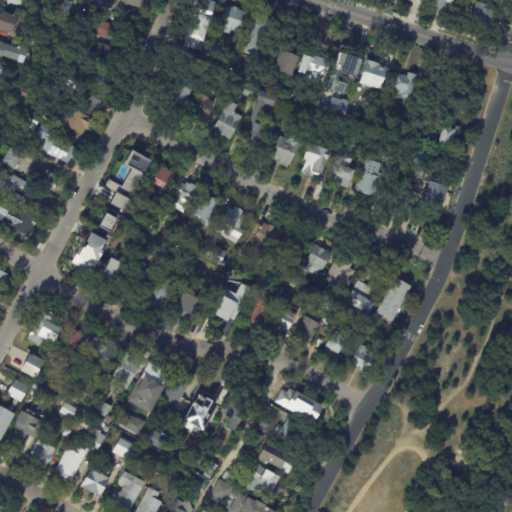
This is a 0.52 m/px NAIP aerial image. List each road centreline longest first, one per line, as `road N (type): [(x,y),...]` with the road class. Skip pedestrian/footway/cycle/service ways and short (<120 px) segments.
road 1 (tertiary): [(511,63),(448,259),(307,511)]
road 2 (residential): [(0,255),(184,344),(285,357),(375,398)]
road 3 (residential): [(167,0),(125,118),(0,336)]
road 4 (residential): [(125,118),(275,191),(448,259)]
road 5 (tertiary): [(314,0),(511,63)]
